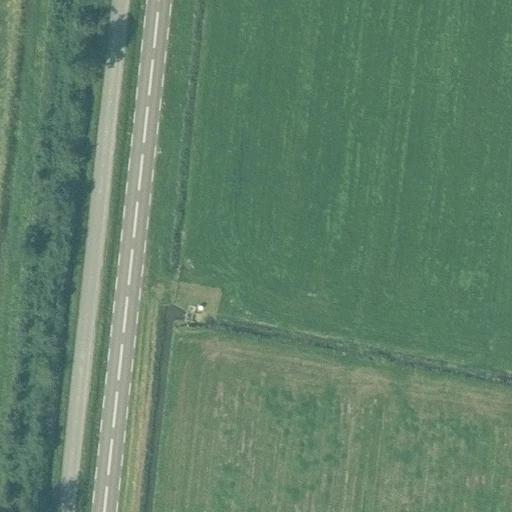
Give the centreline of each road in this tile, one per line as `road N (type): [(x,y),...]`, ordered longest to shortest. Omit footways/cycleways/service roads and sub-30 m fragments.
road 1 (secondary): [(104,511),(158,0)]
road 2 (unclassified): [(66,511),(120,0)]
